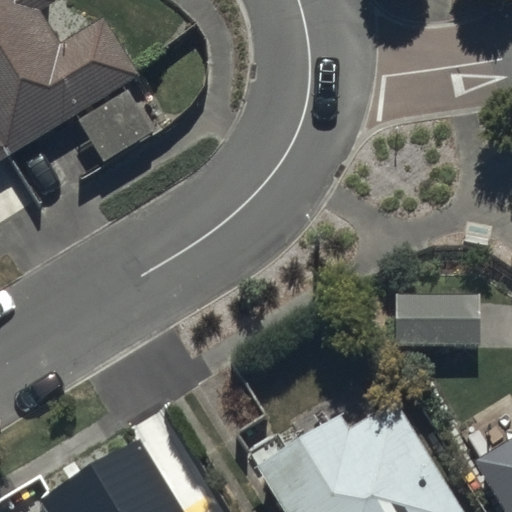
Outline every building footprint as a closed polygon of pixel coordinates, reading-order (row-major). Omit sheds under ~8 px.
[(51,0),(0,0),(0,181),(147,94),(110,33),(64,61),(45,28),(62,18),(51,0)] [(485,295),(398,296),(396,347),(485,347),(485,295)] [(252,446),(289,511),(459,511),(382,374),(252,446)] [(511,417),(472,439),(511,509),(511,386),(506,390),(511,399),(511,417)] [(177,511),(138,443),(42,499),(49,511),(177,511)]
